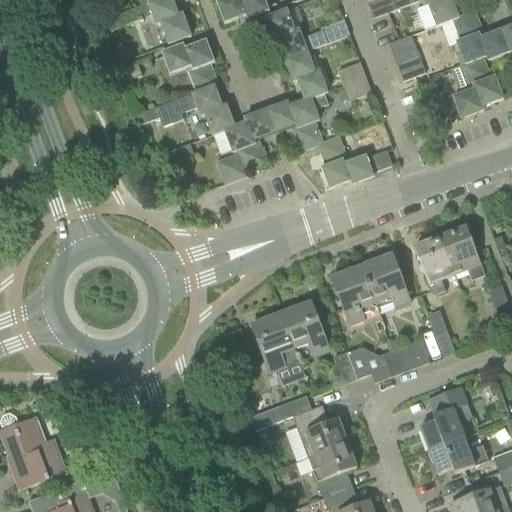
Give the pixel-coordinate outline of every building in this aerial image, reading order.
[(135,0),(139,9),(146,7),(147,8),(153,5),(165,0),(135,0)] [(182,17),(178,19),(170,0),(165,0),(153,5),(147,8),(154,30),(159,28),(167,48),(190,39),(182,17)] [(263,0),(218,0),(219,3),(215,4),(223,27),(245,19),(246,23),(269,15),(267,10),(263,0)] [(395,14),(394,13),(389,0),(381,0),(366,6),(372,22),(395,14)] [(450,0),(446,0),(445,0),(389,0),(394,13),(419,4),(422,10),(416,13),(424,33),(435,29),(458,20),(450,0)] [(294,34),(293,31),(286,13),(264,21),(272,44),(276,42),(284,61),(325,46),(348,37),(343,23),(320,31),(321,34),(301,42),(298,32),(294,34)] [(479,38),(483,36),(474,14),(458,20),(435,29),(424,33),(424,34),(452,24),(460,44),(455,46),(463,67),(458,68),(458,69),(463,67),(482,61),(487,59),(479,38)] [(109,35),(128,27),(124,15),(104,23),(109,35)] [(306,55),(349,39),(348,37),(325,46),(284,61),(292,85),(296,83),(304,103),(309,101),(331,93),(328,86),(324,88),(319,74),(314,75),(306,55)] [(392,58),(415,49),(411,39),(388,47),(392,58)] [(192,98),(218,88),(210,67),(214,65),(206,43),(184,51),(183,47),(160,55),(169,78),(190,70),(191,73),(187,74),(195,95),(191,97),(192,98)] [(396,69),(419,60),(415,49),(392,58),(396,69)] [(401,84),(424,76),(419,60),(396,69),(401,84)] [(494,80),(490,81),(482,61),(463,67),(458,69),(467,94),(452,100),(459,118),(460,122),(483,114),(481,110),(503,102),(494,80)] [(359,66),(336,75),(341,89),(365,80),(359,66)] [(122,86),(139,79),(135,67),(117,74),(122,86)] [(371,96),(368,88),(365,80),(341,89),(347,105),(371,96)] [(223,135),(234,130),(226,108),(222,110),(214,90),(218,88),(192,98),(155,112),(159,121),(162,130),(183,122),(181,118),(197,112),(200,119),(204,118),(212,139),(223,135)] [(323,97),(331,94),(331,93),(309,101),(304,103),(287,110),(295,131),(292,132),(300,155),(316,149),(321,146),(338,140),(337,139),(320,145),(313,126),(318,124),(314,113),(327,108),(323,97)] [(155,112),(135,119),(135,120),(139,129),(159,121),(155,112)] [(424,131),(434,128),(429,113),(419,117),(424,131)] [(254,146),(253,143),(246,125),(234,130),(223,135),(212,139),(211,139),(222,135),(231,157),(235,155),(236,157),(216,165),(224,188),(247,179),(245,175),(266,167),(258,145),(254,146)] [(365,158),(347,165),(338,140),(321,146),(316,149),(324,169),(320,171),(328,193),(392,169),(386,154),(367,162),(365,158)] [(174,166),(193,159),(188,147),(169,155),(174,166)] [(470,284),(484,279),(466,230),(439,240),(455,279),(467,275),(470,284)] [(441,285),(455,279),(439,240),(413,250),(432,300),(445,295),(441,285)] [(500,261),(507,259),(500,240),(493,243),(500,261)] [(410,308),(398,277),(391,258),(361,270),(377,313),(391,308),(394,314),(410,308)] [(362,319),(377,313),(361,270),(331,281),(350,331),(365,326),(362,319)] [(501,289),(487,295),(497,319),(510,314),(501,289)] [(328,355),(317,325),(310,306),(281,317),(294,354),(307,349),(312,361),(328,355)] [(437,313),(425,318),(435,344),(448,339),(437,313)] [(299,365),(294,354),(281,317),(251,328),(269,376),(284,370),(299,365)] [(429,366),(422,347),(420,344),(393,354),(402,376),(429,366)] [(393,354),(379,360),(360,351),(346,356),(356,383),(370,378),(374,387),(402,376),(393,354)] [(343,388),(356,383),(346,356),(334,361),(343,388)] [(471,419),(467,409),(460,391),(428,403),(434,419),(428,421),(430,426),(419,430),(428,454),(462,441),(456,425),(471,419)] [(282,424),(292,420),(310,413),(305,400),(277,411),(282,424)] [(317,412),(322,410),(321,409),(310,413),(292,420),(308,462),(314,459),(347,447),(337,422),(323,427),(317,412)] [(17,427),(15,421),(9,417),(2,420),(0,425),(0,427),(2,433),(0,433),(0,441),(7,460),(10,460),(15,473),(10,475),(18,494),(44,485),(44,486),(67,477),(54,442),(38,448),(32,434),(40,431),(36,420),(17,427)] [(483,450),(467,456),(462,441),(428,454),(437,478),(448,474),(450,479),(488,465),(483,450)] [(342,476),(356,471),(347,447),(314,459),(319,471),(312,474),(323,502),(348,493),(342,476)] [(497,477),(511,471),(511,452),(491,461),(497,477)] [(502,489),(511,484),(511,471),(497,477),(502,489)] [(52,511),(92,511),(89,502),(101,498),(114,506),(121,503),(118,496),(119,496),(115,484),(105,476),(96,479),(47,498),(52,511)] [(507,511),(498,489),(449,508),(450,511),(507,511)] [(371,511),(368,504),(354,509),(348,493),(323,502),(326,511),(371,511)]
